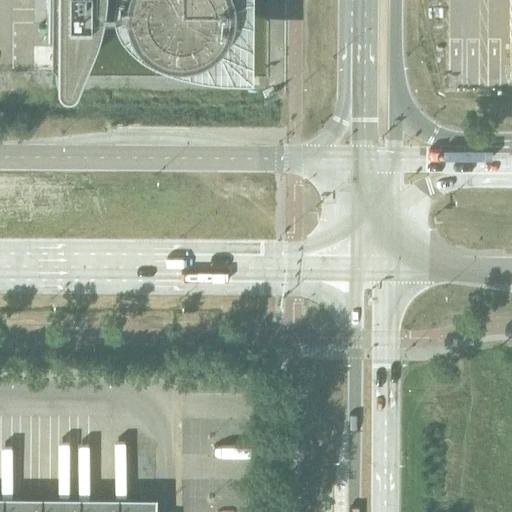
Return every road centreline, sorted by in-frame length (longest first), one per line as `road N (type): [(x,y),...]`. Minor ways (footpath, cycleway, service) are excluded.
road 1 (secondary): [(357,160),(0,158)]
road 2 (secondary): [(0,266),(354,269)]
road 3 (tertiary): [(384,511),(386,269)]
road 4 (tertiary): [(354,269),(353,511)]
road 5 (tertiary): [(395,162),(394,0)]
road 6 (tertiary): [(359,0),(357,160)]
road 7 (secondary): [(386,269),(511,271)]
